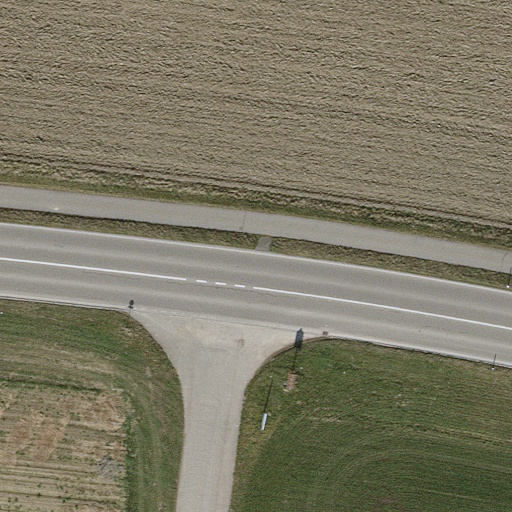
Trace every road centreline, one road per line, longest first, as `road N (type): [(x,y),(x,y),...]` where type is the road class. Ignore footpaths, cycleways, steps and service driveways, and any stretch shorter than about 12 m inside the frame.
road 1 (tertiary): [(511,330),(235,285),(0,259)]
road 2 (track): [(198,511),(235,285)]
